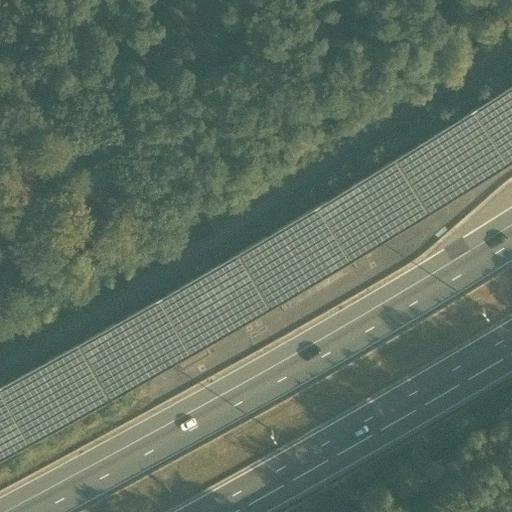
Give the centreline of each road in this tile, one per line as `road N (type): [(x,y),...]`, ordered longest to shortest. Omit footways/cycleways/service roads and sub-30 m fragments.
road 1 (motorway): [(511,247),(33,511)]
road 2 (motorway): [(215,511),(511,342)]
